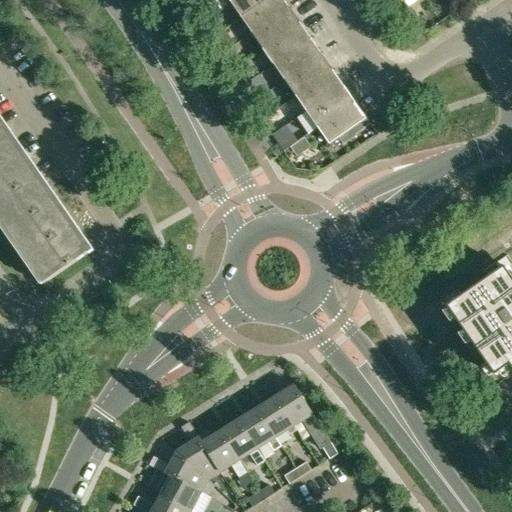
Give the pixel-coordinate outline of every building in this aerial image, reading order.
[(205,0),(197,0),(189,6),(200,23),(214,13),(205,0)] [(232,0),(230,1),(242,18),(267,0),(232,0)] [(267,0),(242,18),(252,33),(289,7),(284,0),(267,0)] [(300,23),(289,7),(252,33),(263,49),(300,23)] [(263,49),(274,64),(311,38),(300,23),(263,49)] [(224,30),(211,39),(221,55),(235,46),(224,30)] [(322,55),(311,38),(274,64),(285,80),(322,55)] [(285,80),(296,96),(333,71),(322,55),(285,80)] [(307,112),(344,87),(333,71),(296,96),(307,112)] [(252,80),(243,87),(249,96),(251,97),(260,90),(252,80)] [(307,112),(318,128),(355,102),(344,87),(307,112)] [(367,119),(355,102),(318,128),(330,144),(367,119)] [(0,220),(45,285),(89,253),(0,123),(0,220)] [(275,133),(272,135),(276,140),(284,152),(291,147),(298,142),(286,125),(275,133)] [(511,287),(500,269),(442,309),(491,379),(505,369),(511,378),(511,287)] [(294,424),(301,419),(320,449),(323,447),(330,458),(338,453),(331,442),(315,419),(312,414),(313,413),(295,385),(277,396),(294,424)] [(258,408),(275,435),(286,429),(289,434),(297,429),(294,424),(277,396),(258,408)] [(240,419),(257,447),(267,441),(270,446),(278,440),(275,435),(258,408),(246,415),(240,419)] [(266,460),(257,447),(240,419),(222,430),(240,459),(250,452),(258,465),(266,460)] [(220,470),(200,437),(190,422),(182,427),(192,443),(179,452),(207,477),(220,470)] [(242,463),(240,459),(222,430),(213,435),(210,430),(200,437),(220,470),(231,463),(240,477),(248,472),(242,463)] [(200,491),(207,477),(179,452),(172,465),(155,457),(151,465),(171,476),(200,491)] [(296,468),(301,476),(312,469),(307,461),(296,468)] [(290,483),(301,476),(296,468),(285,475),(290,483)] [(161,495),(190,510),(200,491),(171,476),(161,495)] [(264,499),(275,492),(270,484),(259,491),(264,499)] [(253,506),(264,499),(259,491),(248,498),(253,506)] [(134,505),(144,510),(146,511),(193,511),(190,510),(161,495),(156,505),(139,496),(134,505)]
